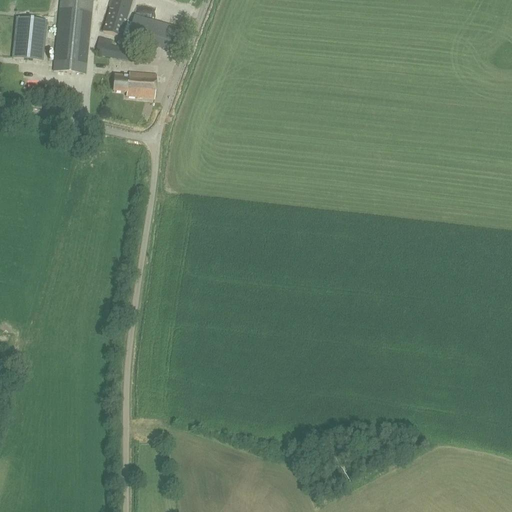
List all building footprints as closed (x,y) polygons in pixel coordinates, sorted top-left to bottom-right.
[(60,0),(54,63),(53,72),(85,74),(92,0),(60,0)] [(121,38),(132,0),(111,0),(102,32),(121,38)] [(127,40),(175,55),(182,31),(134,16),(127,40)] [(42,62),(46,22),(17,19),(13,59),(42,62)] [(135,60),(137,52),(129,50),(130,49),(97,43),(95,56),(127,62),(128,58),(135,60)] [(154,100),(157,76),(129,73),(129,77),(115,76),(113,92),(127,93),(126,97),(154,100)]
